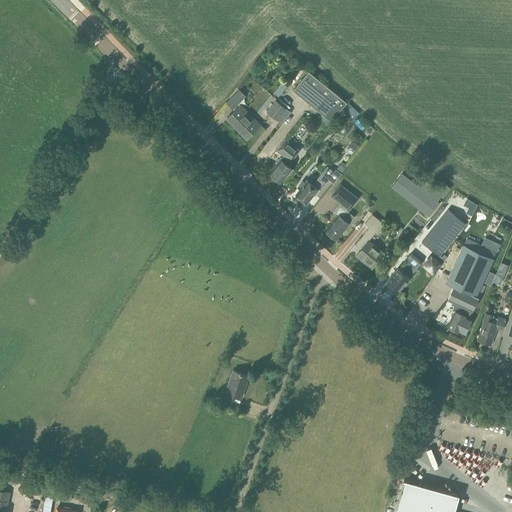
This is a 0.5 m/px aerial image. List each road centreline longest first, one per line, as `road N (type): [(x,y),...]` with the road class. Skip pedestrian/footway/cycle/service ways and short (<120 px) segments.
road 1 (tertiary): [(511,378),(435,353),(374,310),(57,0)]
road 2 (unknown): [(456,360),(431,434),(433,452),(503,511)]
